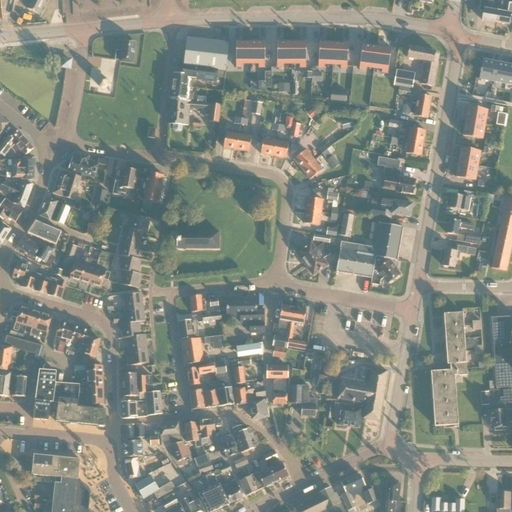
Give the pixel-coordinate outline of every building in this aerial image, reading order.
[(39,15),(46,0),(31,0),(27,9),(39,15)] [(482,20),(496,23),(498,11),(491,10),(493,0),(481,0),(480,11),(484,12),(482,20)] [(498,11),(496,23),(509,25),(511,16),(511,15),(511,3),(510,3),(508,13),(498,11)] [(184,67),(191,68),(218,71),(225,72),(226,72),(229,42),(187,37),(184,67)] [(121,61),(120,62),(133,64),(136,44),(124,41),(122,51),(116,50),(115,60),(121,61)] [(252,41),(238,41),(238,62),(238,68),(245,68),(245,62),(252,62),(252,41)] [(267,62),(267,41),(252,41),(252,62),(260,62),(260,69),(267,69),(267,62)] [(293,41),(278,41),(278,62),(279,62),(279,69),(285,69),(285,62),(293,62),(293,41)] [(307,62),(307,41),(293,41),(293,62),(301,62),(301,69),(307,69),(307,62)] [(335,42),(321,41),(320,62),(319,69),(326,69),(326,62),(334,63),(335,42)] [(348,63),(349,42),(335,42),(334,63),(342,63),(341,70),(348,70),(348,63)] [(378,46),(364,44),(361,65),(360,71),(367,72),(368,66),(375,67),(378,46)] [(389,68),(392,47),(378,46),(375,67),(383,68),(382,74),(388,75),(389,68)] [(424,61),(424,64),(423,69),(424,69),(421,85),(434,87),(438,61),(435,60),(436,52),(409,47),(407,58),(424,61)] [(483,60),(479,79),(493,82),(496,62),(483,60)] [(496,62),(493,82),(505,84),(509,65),(496,62)] [(174,73),(172,86),(192,88),(193,84),(193,80),(204,81),(216,82),(217,79),(217,77),(217,74),(218,71),(191,68),(190,75),(183,74),(174,73)] [(412,89),(415,74),(400,72),(396,71),(394,86),(398,87),(412,89)] [(106,78),(103,77),(100,78),(98,80),(98,83),(98,85),(100,87),(103,88),(106,87),(108,85),(109,83),(108,80),(106,78)] [(289,84),(278,84),(278,92),(288,92),(289,84)] [(192,88),(172,86),(171,98),(186,100),(187,99),(193,100),(194,94),(192,93),(192,88)] [(412,90),(399,88),(398,94),(411,96),(412,90)] [(346,92),(331,91),(331,100),(346,101),(346,92)] [(419,95),(417,104),(415,115),(415,117),(428,119),(429,110),(432,97),(419,95)] [(206,103),(198,102),(198,103),(172,101),(170,124),(174,124),(174,129),(176,131),(181,132),(183,130),(183,125),(188,125),(190,109),(210,110),(210,118),(209,122),(218,122),(220,104),(211,103),(211,104),(206,103)] [(262,103),(253,102),(251,114),(260,116),(262,103)] [(415,115),(417,104),(406,103),(404,115),(410,116),(410,114),(415,115)] [(468,107),(465,121),(485,125),(488,110),(468,107)] [(225,113),(222,123),(227,125),(230,115),(225,113)] [(503,126),(505,114),(498,113),(496,125),(503,126)] [(0,142),(6,134),(2,131),(9,123),(0,116),(0,142)] [(346,128),(353,127),(351,119),(344,121),(346,128)] [(403,122),(390,120),(389,128),(401,130),(403,122)] [(483,139),(485,125),(465,121),(463,136),(483,139)] [(292,123),(291,127),(290,135),(290,136),(298,138),(301,125),(292,123)] [(277,138),(278,131),(279,125),(272,124),(271,130),(278,131),(277,138)] [(155,139),(156,129),(149,128),(148,138),(155,139)] [(408,141),(423,143),(425,131),(410,128),(408,141)] [(236,150),(239,135),(233,134),(233,130),(228,129),(228,133),(226,133),(224,148),(236,150)] [(11,138),(6,134),(0,142),(0,152),(5,157),(12,148),(19,157),(23,154),(25,156),(34,149),(19,131),(11,138)] [(251,137),(239,135),(236,150),(249,152),(251,137)] [(261,154),(274,157),(276,141),(264,139),(261,154)] [(276,141),(274,157),(286,159),(289,143),(276,141)] [(421,156),(423,143),(408,141),(406,153),(421,156)] [(329,142),(324,146),(323,145),(318,149),(322,154),(327,150),(327,149),(331,146),(329,142)] [(461,148),(458,163),(478,166),(481,151),(461,148)] [(294,160),(302,170),(315,160),(307,150),(294,160)] [(331,155),(327,150),(322,154),(326,159),(331,155)] [(73,159),(70,170),(83,174),(95,178),(99,164),(91,162),(91,164),(88,163),(89,157),(78,154),(77,160),(73,159)] [(339,164),(333,156),(327,161),(333,169),(339,164)] [(12,177),(22,178),(22,180),(34,180),(35,159),(22,159),(22,160),(13,160),(12,167),(7,166),(7,173),(12,173),(12,177)] [(322,170),(315,160),(302,170),(310,180),(322,170)] [(475,181),(478,166),(458,163),(456,177),(475,181)] [(383,178),(384,178),(387,178),(385,189),(398,191),(397,193),(415,196),(415,194),(415,193),(416,185),(415,185),(416,180),(400,178),(401,170),(385,167),(383,178)] [(138,171),(125,169),(122,182),(115,181),(113,194),(120,196),(121,193),(126,194),(127,188),(134,190),(138,171)] [(74,200),(81,177),(61,171),(54,194),(74,200)] [(159,203),(164,176),(149,173),(144,201),(159,203)] [(0,188),(0,191),(9,195),(16,198),(14,204),(25,208),(33,186),(22,181),(20,185),(15,183),(15,184),(5,181),(3,187),(1,186),(0,188)] [(372,183),(365,182),(364,191),(371,192),(372,183)] [(108,192),(96,189),(93,205),(97,206),(96,209),(105,210),(108,192)] [(475,200),(476,193),(464,191),(463,196),(453,195),(451,209),(461,211),(462,203),(470,204),(471,199),(475,200)] [(328,193),(327,201),(338,202),(339,194),(328,193)] [(48,198),(40,217),(50,221),(51,219),(63,225),(70,208),(58,203),(58,202),(48,198)] [(308,198),(306,211),(322,213),(323,200),(308,198)] [(369,216),(391,220),(392,215),(411,218),(413,205),(381,199),(380,209),(370,207),(369,216)] [(0,207),(0,217),(3,220),(5,216),(9,219),(9,218),(16,222),(23,211),(5,200),(0,207)] [(95,213),(91,212),(88,224),(96,226),(99,216),(102,217),(104,211),(96,209),(95,213)] [(320,225),(322,213),(306,211),(305,224),(320,225)] [(511,228),(511,213),(504,212),(501,226),(511,228)] [(130,222),(129,228),(143,232),(147,233),(150,219),(130,214),(129,221),(130,222)] [(343,214),(340,236),(350,238),(354,216),(343,214)] [(460,223),(460,221),(450,220),(447,234),(458,236),(459,228),(467,230),(468,224),(460,223)] [(0,244),(1,245),(11,230),(0,222),(0,244)] [(56,245),(61,232),(36,222),(29,234),(56,245)] [(376,257),(393,260),(397,261),(403,228),(380,224),(376,249),(378,249),(376,257)] [(498,240),(511,243),(511,228),(501,226),(498,240)] [(140,245),(143,232),(129,228),(123,227),(122,234),(124,234),(122,241),(140,245)] [(338,229),(328,228),(326,236),(336,237),(338,229)] [(219,249),(220,232),(177,232),(177,249),(219,249)] [(330,237),(314,235),(314,242),(330,244),(330,237)] [(481,238),(466,236),(465,242),(480,245),(481,238)] [(45,263),(53,250),(44,245),(42,249),(25,238),(19,248),(36,258),(36,257),(45,263)] [(137,260),(140,245),(122,241),(120,240),(118,248),(121,248),(119,255),(122,256),(121,256),(137,260)] [(509,257),(511,245),(511,243),(498,240),(495,254),(509,257)] [(341,243),(340,249),(339,255),(336,272),(372,279),(373,279),(376,257),(378,249),(376,249),(341,243)] [(68,244),(64,258),(72,261),(77,247),(68,244)] [(299,255),(305,265),(306,264),(327,249),(324,244),(317,249),(319,250),(317,252),(311,244),(299,252),(299,254),(300,255),(299,255)] [(461,254),(467,255),(475,256),(476,249),(458,246),(457,252),(445,250),(443,266),(455,269),(456,259),(460,260),(461,254)] [(329,252),(329,251),(327,249),(306,264),(309,268),(308,269),(311,273),(312,273),(315,274),(327,265),(321,257),(322,256),(324,258),(331,254),(330,253),(330,252),(329,252)] [(509,257),(495,254),(492,268),(506,272),(509,257)] [(141,261),(137,260),(121,256),(120,263),(122,263),(120,270),(122,270),(138,274),(141,261)] [(70,279),(81,282),(88,259),(83,257),(81,265),(74,263),(70,279)] [(393,260),(376,257),(373,279),(372,279),(371,285),(380,286),(381,280),(383,278),(387,284),(401,275),(397,269),(398,263),(393,262),(393,260)] [(81,282),(91,285),(96,269),(90,267),(92,260),(88,259),(81,282)] [(23,281),(26,271),(28,267),(17,263),(12,278),(23,281)] [(96,269),(91,285),(102,288),(104,279),(109,280),(111,273),(96,269)] [(138,274),(122,270),(121,277),(123,278),(121,285),(139,289),(142,275),(138,274)] [(39,275),(26,271),(23,281),(21,287),(34,291),(39,275)] [(39,275),(34,291),(48,295),(53,279),(39,275)] [(66,283),(53,279),(48,295),(61,299),(66,283)] [(126,309),(144,307),(142,293),(122,296),(123,303),(125,303),(126,309)] [(190,297),(191,312),(206,311),(205,300),(203,300),(202,295),(190,297)] [(265,333),(264,324),(264,319),(264,309),(257,309),(257,303),(257,299),(240,299),(237,299),(237,298),(227,298),(227,318),(241,317),(241,324),(250,324),(250,333),(265,333)] [(219,306),(218,299),(210,300),(210,307),(219,306)] [(289,325),(288,332),(293,333),(294,326),(292,326),(295,308),(282,306),(280,320),(290,322),(289,325)] [(27,326),(31,310),(20,307),(14,330),(19,331),(21,324),(27,326)] [(144,307),(126,309),(124,310),(125,317),(126,317),(127,324),(139,322),(146,321),(144,307)] [(292,326),(294,326),(296,327),(296,323),(304,325),(307,310),(295,308),(292,326)] [(31,335),(35,336),(42,313),(31,310),(27,326),(33,328),(31,335)] [(42,313),(35,336),(40,338),(42,330),(48,332),(52,316),(42,313)] [(220,313),(202,316),(203,322),(221,320),(220,313)] [(463,313),(444,314),(445,327),(464,326),(463,313)] [(511,316),(492,318),(497,389),(511,387),(511,316)] [(192,337),(193,336),(198,336),(196,322),(191,322),(190,321),(180,322),(182,339),(192,338),(192,337)] [(56,337),(66,341),(71,325),(60,322),(56,337)] [(123,338),(126,338),(141,336),(139,322),(127,324),(120,325),(121,332),(122,332),(123,338)] [(81,328),(71,325),(66,341),(77,344),(81,328)] [(464,326),(445,327),(446,339),(465,338),(464,326)] [(77,344),(86,346),(87,347),(90,337),(92,331),(81,328),(77,344)] [(12,330),(11,335),(24,339),(25,334),(12,330)] [(292,339),(293,333),(288,332),(287,338),(275,336),(273,347),(275,347),(286,349),(287,349),(288,344),(292,345),(293,339),(292,339)] [(141,336),(126,338),(127,345),(128,345),(129,352),(147,349),(145,335),(141,336)] [(35,359),(36,359),(37,359),(39,360),(39,359),(41,347),(42,346),(9,336),(7,336),(4,346),(0,345),(0,395),(8,397),(11,382),(11,380),(13,369),(12,369),(9,369),(10,358),(12,348),(12,347),(36,354),(35,359)] [(220,336),(204,338),(205,344),(213,343),(213,349),(222,348),(220,336)] [(243,344),(242,336),(224,339),(226,347),(243,344)] [(101,340),(90,337),(87,347),(98,350),(101,340)] [(465,338),(446,339),(446,340),(447,352),(465,351),(465,338)] [(203,362),(200,339),(183,342),(186,365),(203,362)] [(305,350),(306,343),(300,342),(295,341),(293,348),(299,349),(305,350)] [(98,350),(87,347),(86,346),(84,354),(90,356),(89,360),(94,362),(98,350)] [(262,354),(261,346),(240,349),(241,357),(262,354)] [(73,355),(75,349),(68,347),(66,353),(73,355)] [(147,349),(129,352),(127,352),(128,359),(130,359),(131,366),(149,364),(147,349)] [(465,351),(447,352),(447,365),(450,365),(466,363),(465,351)] [(230,360),(231,367),(251,364),(263,365),(263,355),(230,360)] [(40,370),(41,360),(39,360),(35,359),(34,370),(31,369),(30,381),(38,382),(40,371),(40,370)] [(216,375),(223,374),(221,362),(215,363),(216,375)] [(448,371),(431,372),(434,372),(434,378),(431,378),(432,386),(435,386),(435,391),(432,391),(433,400),(436,399),(436,405),(433,405),(434,413),(437,413),(437,418),(434,419),(435,427),(447,426),(455,425),(451,376),(454,376),(455,376),(467,375),(466,363),(450,365),(451,371),(448,371)] [(186,370),(189,386),(200,384),(199,376),(206,375),(206,374),(214,372),(213,364),(206,365),(206,366),(197,368),(186,370)] [(103,366),(88,366),(88,369),(88,377),(103,377),(103,372),(103,366)] [(254,393),(253,386),(253,381),(246,382),(244,367),(232,369),(235,388),(234,389),(237,405),(248,404),(247,394),(254,393)] [(289,367),(267,367),(267,378),(273,378),(273,404),(287,404),(287,395),(289,395),(289,367)] [(364,383),(369,384),(385,386),(388,372),(372,369),(372,372),(366,371),(364,383)] [(53,404),(55,384),(56,372),(40,371),(38,382),(35,401),(34,421),(49,422),(51,403),(53,404)] [(324,382),(319,382),(318,381),(319,373),(313,373),(312,387),(317,388),(318,386),(320,386),(319,394),(325,395),(326,386),(323,386),(324,382)] [(148,385),(153,385),(152,376),(139,377),(138,374),(121,375),(121,386),(148,384),(148,385)] [(319,382),(324,382),(328,383),(328,377),(325,377),(325,375),(320,375),(319,382)] [(25,398),(27,379),(14,377),(11,397),(25,398)] [(103,388),(103,377),(88,377),(88,388),(92,388),(103,388)] [(359,403),(366,404),(369,384),(364,383),(336,378),(333,401),(338,402),(338,399),(359,403)] [(221,406),(233,405),(231,388),(226,389),(225,380),(218,381),(219,390),(221,406)] [(106,410),(88,408),(78,407),(79,402),(79,397),(80,386),(55,384),(53,404),(55,404),(55,400),(60,401),(59,404),(57,422),(106,427),(106,410)] [(153,392),(153,385),(148,385),(148,384),(121,386),(122,397),(139,396),(140,399),(146,399),(145,393),(153,392)] [(369,384),(366,404),(364,413),(363,419),(379,421),(385,386),(369,384)] [(309,387),(291,386),(290,403),(302,404),(301,416),(316,416),(317,400),(309,399),(309,387)] [(104,405),(103,388),(92,388),(93,405),(104,405)] [(255,389),(257,402),(250,403),(252,418),(254,420),(269,418),(265,388),(255,389)] [(192,410),(206,408),(204,390),(190,392),(192,410)] [(206,408),(221,406),(219,390),(204,391),(204,390),(206,408)] [(481,392),(482,406),(490,405),(489,391),(481,392)] [(145,393),(146,399),(148,416),(162,414),(160,392),(153,392),(145,393)] [(490,416),(490,422),(490,425),(490,426),(491,426),(491,425),(491,423),(494,423),(494,426),(494,431),(503,431),(503,428),(510,427),(509,423),(511,422),(511,397),(504,398),(500,398),(501,402),(495,403),(496,411),(494,411),(490,411),(490,416)] [(332,419),(335,402),(327,401),(325,418),(332,419)] [(137,418),(136,402),(122,402),(123,419),(137,418)] [(361,412),(364,413),(366,404),(359,403),(358,409),(341,406),(338,425),(359,428),(361,412)] [(215,431),(214,420),(200,422),(201,433),(202,439),(213,437),(212,431),(215,431)] [(185,425),(187,442),(196,441),(196,446),(202,446),(202,439),(201,433),(198,433),(197,423),(185,425)] [(159,426),(161,442),(180,440),(178,424),(159,426)] [(123,426),(124,443),(136,441),(136,439),(141,438),(144,438),(143,425),(123,426)] [(232,435),(234,442),(243,439),(243,441),(254,437),(252,431),(249,429),(243,431),(242,426),(233,429),(235,434),(232,435)] [(228,441),(221,444),(226,458),(238,454),(231,435),(226,437),(228,441)] [(159,437),(150,437),(150,446),(159,445),(159,437)] [(257,445),(254,437),(243,441),(243,439),(234,442),(237,449),(240,447),(242,453),(256,448),(257,445)] [(142,457),(141,438),(136,439),(136,441),(124,443),(124,444),(125,444),(125,458),(138,457),(142,457)] [(191,456),(187,445),(185,446),(183,441),(172,446),(178,461),(188,457),(191,456)] [(278,459),(274,451),(263,456),(267,464),(278,459)] [(208,454),(195,459),(198,467),(211,462),(208,454)] [(76,480),(78,480),(80,460),(34,455),(32,475),(31,482),(45,483),(51,484),(54,484),(55,483),(57,483),(57,477),(76,479),(76,480)] [(144,475),(138,457),(124,462),(128,480),(138,476),(139,477),(144,475)] [(245,457),(234,462),(237,469),(248,464),(245,457)] [(156,470),(153,463),(147,466),(150,472),(156,470)] [(211,463),(198,468),(201,475),(214,470),(211,463)] [(271,468),(269,469),(275,482),(288,476),(281,463),(277,465),(275,463),(269,465),(271,468)] [(229,464),(219,468),(222,474),(231,471),(229,464)] [(263,488),(275,482),(269,469),(268,470),(267,467),(262,469),(263,472),(258,474),(258,473),(256,469),(255,470),(263,488)] [(247,496),(263,488),(255,470),(253,470),(255,474),(240,481),(247,496)] [(214,484),(214,482),(211,475),(202,478),(206,487),(214,484)] [(378,500),(373,489),(367,491),(360,475),(342,483),(344,489),(346,493),(340,496),(347,509),(356,505),(352,497),(358,494),(363,492),(368,504),(378,500)] [(78,480),(76,480),(76,479),(57,477),(57,483),(55,483),(54,484),(51,484),(50,501),(53,501),(53,502),(74,504),(89,505),(90,494),(79,480),(78,480)] [(175,489),(171,482),(159,490),(151,477),(136,486),(143,499),(154,493),(158,499),(175,489)] [(243,498),(236,481),(222,488),(229,504),(243,498)] [(382,510),(381,511),(393,511),(394,502),(399,502),(401,484),(387,483),(386,494),(383,493),(381,510),(382,510)] [(219,485),(216,486),(215,487),(210,489),(208,491),(200,494),(208,511),(213,511),(229,505),(219,485)] [(334,494),(332,488),(319,494),(321,496),(294,509),(295,511),(345,511),(336,493),(334,494)] [(175,497),(172,491),(162,497),(165,502),(175,497)] [(510,511),(510,493),(509,493),(507,491),(505,491),(504,493),(497,493),(497,509),(498,509),(497,511),(510,511)] [(35,492),(35,500),(43,501),(43,493),(35,492)] [(175,497),(163,504),(166,510),(178,503),(175,497)] [(203,511),(198,501),(193,503),(190,497),(180,502),(185,511),(203,511)] [(463,511),(464,500),(456,499),(456,504),(440,503),(440,499),(432,498),(431,511),(444,511),(463,511)] [(90,511),(89,510),(89,505),(74,504),(53,502),(53,501),(50,501),(46,500),(45,511),(90,511)] [(35,509),(43,509),(44,501),(35,501),(35,509)]
